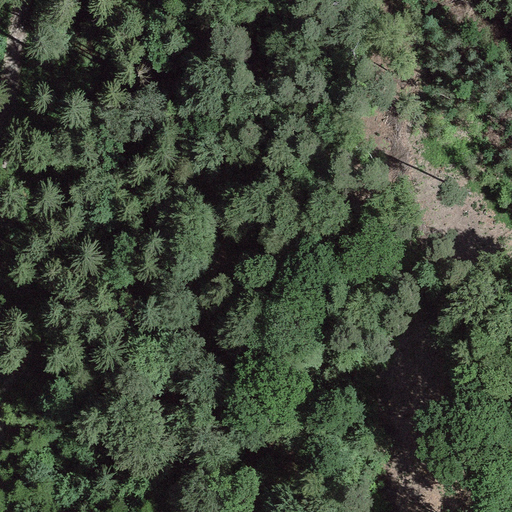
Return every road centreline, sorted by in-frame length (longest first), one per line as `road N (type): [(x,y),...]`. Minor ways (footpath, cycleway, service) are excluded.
road 1 (track): [(214,511),(211,459),(245,0)]
road 2 (track): [(0,181),(22,0)]
